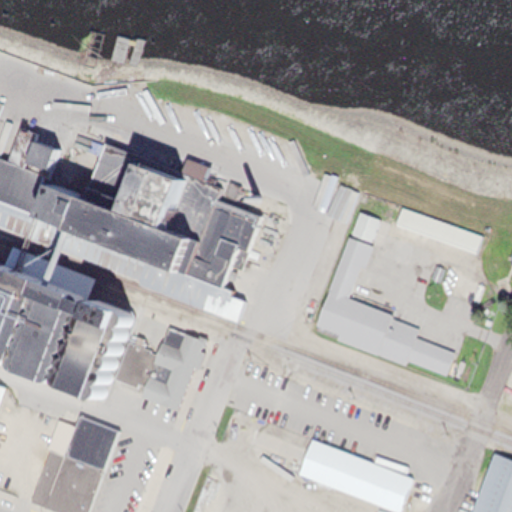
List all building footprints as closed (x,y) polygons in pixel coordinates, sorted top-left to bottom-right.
[(115,58),(127,62),(135,38),(123,34),(115,58)] [(0,199),(234,282),(262,209),(104,129),(80,179),(0,147),(0,199)] [(489,252),(494,232),(408,209),(402,228),(489,252)] [(392,220),(371,210),(361,234),(382,243),(392,220)] [(349,230),(316,320),(448,369),(458,346),(352,297),(378,240),(349,230)] [(0,278),(0,353),(103,393),(139,305),(8,256),(0,278)] [(179,401),(208,332),(167,318),(159,347),(132,334),(114,376),(179,401)] [(0,422),(12,386),(0,381),(0,422)] [(79,511),(31,495),(59,418),(78,424),(82,407),(119,420),(85,511),(79,511)] [(124,423),(92,511),(136,511),(165,438),(124,423)] [(298,469),(313,432),(417,474),(400,509),(298,469)] [(511,511),(468,511),(495,444),(511,450),(511,511)] [(214,511),(228,469),(211,463),(195,511),(214,511)]
